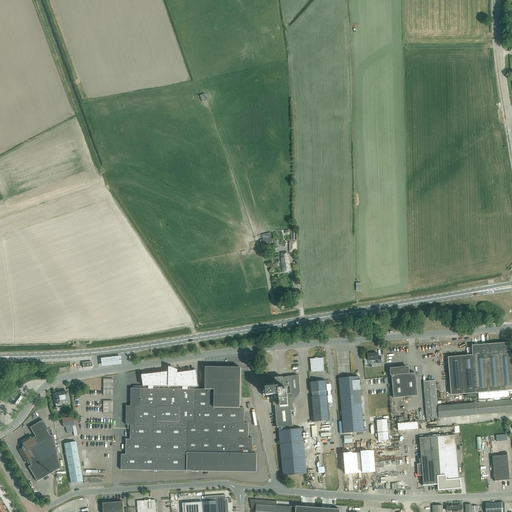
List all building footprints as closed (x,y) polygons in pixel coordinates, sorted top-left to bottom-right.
[(273,245),(272,238),(271,232),(262,234),(263,240),(260,240),(262,247),(273,245)] [(280,253),(282,272),(290,271),(288,254),(287,254),(286,252),(280,253)] [(448,357),(451,395),(511,389),(511,370),(510,343),(472,346),(473,355),(448,357)] [(367,354),(367,359),(364,359),(365,365),(368,364),(368,361),(377,360),(377,363),(381,363),(380,356),(377,356),(377,353),(367,354)] [(121,356),(100,358),(101,366),(122,364),(121,356)] [(310,359),(311,372),(324,371),(323,358),(310,359)] [(121,454),(121,470),(186,471),(256,472),(256,453),(252,453),(252,438),(248,438),(248,423),(244,423),(244,408),(243,408),(239,408),(240,368),(240,367),(205,367),(204,389),(196,389),(196,390),(195,390),(195,387),(198,387),(195,371),(175,373),(175,372),(175,373),(175,372),(174,372),(174,371),(173,371),(172,371),(172,370),(171,370),(170,370),(170,371),(141,375),(143,386),(133,386),(133,388),(131,388),(130,406),(126,406),(126,424),(127,424),(127,429),(130,429),(130,439),(126,439),(125,454),(121,454)] [(417,396),(415,373),(409,374),(408,367),(390,369),(391,376),(392,378),(393,398),(417,396)] [(281,431),(279,431),(283,476),(306,474),(302,428),(292,430),(291,426),(293,426),(291,406),(293,406),(292,397),(287,397),(287,393),(290,393),(290,394),(300,393),(298,375),(275,378),(276,387),(266,388),(266,396),(279,395),(279,400),(274,400),(277,428),(280,427),(281,431)] [(363,431),(360,390),(361,390),(360,380),(359,380),(359,379),(356,376),(355,377),(339,378),(343,433),(363,431)] [(112,379),(103,379),(103,395),(112,395),(112,379)] [(437,400),(435,380),(423,381),(425,407),(437,406),(437,400)] [(327,395),(326,396),(326,391),(327,391),(326,381),(310,382),(310,392),(312,392),(312,397),(311,397),(313,422),(329,421),(327,395)] [(63,406),(62,404),(69,402),(67,392),(60,393),(53,394),(56,407),(63,406)] [(507,400),(499,401),(500,413),(508,412),(507,400)] [(103,401),(103,413),(112,413),(112,401),(103,401)] [(499,401),(492,402),(493,414),(500,413),(499,401)] [(484,402),(475,403),(476,415),(485,414),(484,402)] [(492,402),(484,402),(485,414),(493,414),(492,402)] [(475,403),(465,404),(466,416),(476,415),(475,403)] [(450,405),(448,405),(449,417),(458,416),(457,404),(450,405)] [(465,404),(457,404),(458,416),(466,416),(465,404)] [(442,406),(437,406),(438,418),(449,417),(448,405),(445,405),(442,406)] [(437,406),(425,407),(426,419),(427,422),(430,422),(430,419),(431,419),(431,421),(435,421),(435,418),(438,418),(437,406)] [(73,417),(61,420),(63,427),(75,425),(73,417)] [(376,420),(378,441),(388,440),(386,419),(376,420)] [(417,419),(396,419),(396,427),(417,427),(417,419)] [(32,437),(31,436),(29,437),(29,436),(20,441),(22,445),(21,448),(18,450),(25,462),(27,462),(29,466),(28,467),(36,480),(59,467),(52,435),(50,436),(46,430),(48,429),(43,420),(30,427),(34,435),(32,437)] [(80,428),(79,439),(111,440),(111,428),(107,428),(107,425),(100,425),(100,422),(93,422),(93,424),(85,424),(85,428),(80,428)] [(421,458),(418,458),(419,463),(421,463),(423,485),(437,484),(438,489),(442,489),(461,487),(460,479),(459,479),(455,435),(419,438),(421,458)] [(75,441),(64,443),(70,483),(82,481),(75,441)] [(507,446),(492,447),(496,490),(510,489),(509,472),(508,466),(507,446)] [(202,502),(184,503),(184,511),(228,511),(228,499),(226,499),(225,495),(204,497),(205,502),(203,502),(203,503),(202,503),(202,502)] [(276,501),(249,499),(251,509),(253,509),(252,511),(339,511),(340,509),(295,506),(295,507),(290,507),(276,506),(276,501)] [(155,511),(155,500),(137,501),(137,511),(155,511)] [(123,511),(123,502),(102,503),(102,511),(123,511)] [(485,511),(503,511),(504,503),(485,504),(485,511)]
